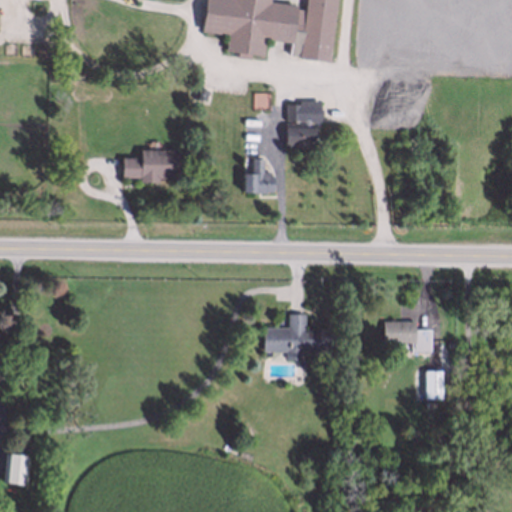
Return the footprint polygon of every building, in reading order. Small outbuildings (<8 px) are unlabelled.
[(260,54),(221,49),(223,33),(197,30),(200,0),(275,0),(293,2),(289,41),(262,38),(260,54)] [(191,96),(193,84),(203,86),(202,97),(191,96)] [(252,109),(269,110),(269,93),(253,93),(252,109)] [(283,117),(283,97),(317,97),(317,118),(283,117)] [(283,143),(283,122),(312,123),(312,144),(283,143)] [(135,180),(135,175),(118,175),(118,155),(136,155),(136,148),(173,148),(174,176),(155,176),(155,180),(135,180)] [(242,188),(242,172),(247,172),(248,156),(261,156),(260,171),(270,171),(270,188),(242,188)] [(287,310),(307,312),(306,329),(329,329),(331,348),(307,349),(306,357),(283,357),(283,350),(267,350),(265,328),(285,327),(287,310)] [(382,318),(414,317),(415,347),(382,347),(382,318)] [(441,399),(441,371),(424,371),(424,399),(441,399)] [(0,375),(0,482),(28,480),(26,375),(0,375)]
